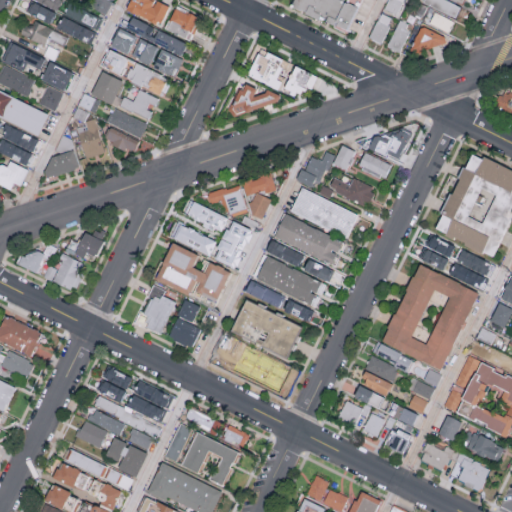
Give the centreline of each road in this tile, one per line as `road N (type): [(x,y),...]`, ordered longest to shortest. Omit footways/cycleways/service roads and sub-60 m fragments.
road 1 (residential): [(253,0),(0,511)]
road 2 (residential): [(511,1),(256,511)]
road 3 (residential): [(511,59),(0,232)]
road 4 (residential): [(0,284),(455,511)]
road 5 (residential): [(223,0),(511,144)]
